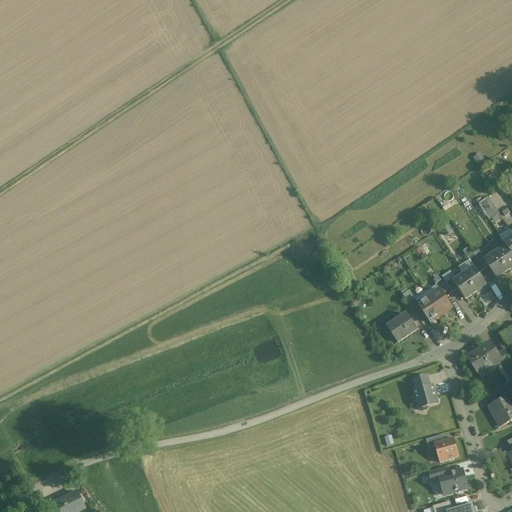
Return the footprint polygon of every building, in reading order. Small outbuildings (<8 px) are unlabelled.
[(488,198),(478,205),(482,210),(492,203),(488,198)] [(492,203),(482,210),(485,215),(495,208),(492,203)] [(495,208),(485,215),(489,220),(499,214),(495,208)] [(427,256),(436,251),(430,240),(421,245),(427,256)] [(511,255),(506,247),(496,254),(508,271),(511,268),(511,255)] [(474,254),(469,248),(463,252),(474,268),(475,268),(479,275),(485,271),(477,260),(478,260),(474,254)] [(478,251),(474,254),(478,260),(482,257),(478,251)] [(508,271),(496,254),(485,261),(490,267),(497,278),(508,271)] [(485,261),(482,257),(478,260),(477,260),(485,271),(490,267),(485,261)] [(479,275),(475,268),(474,268),(464,275),(476,293),(487,286),(479,275)] [(476,293),(464,275),(453,282),(453,283),(458,290),(465,300),(476,293)] [(451,279),(445,283),(452,294),(458,290),(453,283),(453,282),(451,279)] [(441,281),(435,285),(439,291),(440,291),(443,295),(448,291),(441,281)] [(443,295),(440,291),(439,291),(429,298),(441,317),(452,309),(443,295)] [(419,305),(418,306),(424,314),(431,324),(441,317),(429,298),(419,305)] [(414,299),(408,303),(418,318),(424,314),(418,306),(419,305),(414,299)] [(407,315),(387,329),(388,330),(390,328),(399,342),(397,343),(398,344),(417,331),(407,315)] [(511,327),(501,335),(508,347),(511,345),(511,346),(511,327)] [(485,346),(467,358),(481,379),(501,366),(502,367),(504,366),(505,365),(498,354),(494,349),(489,352),(485,346)] [(511,375),(511,363),(503,350),(498,354),(505,365),(504,366),(511,376),(511,375)] [(427,377),(414,380),(417,391),(430,387),(427,377)] [(511,385),(511,384),(497,391),(500,397),(511,390),(511,385)] [(417,391),(414,392),(419,410),(420,410),(421,410),(423,412),(427,411),(429,408),(438,405),(436,399),(437,399),(435,392),(434,393),(432,387),(430,387),(417,391)] [(511,408),(506,398),(488,408),(493,417),(495,416),(501,427),(511,421),(511,408)] [(443,436),(426,441),(429,450),(435,448),(434,444),(444,442),(443,436)] [(444,442),(434,444),(435,448),(440,464),(459,458),(454,439),(444,442)] [(446,468),(429,473),(432,482),(439,480),(439,478),(448,475),(446,468)] [(448,475),(439,478),(439,480),(444,496),(468,489),(463,471),(448,475)] [(76,493),(54,504),(58,511),(78,511),(84,509),(76,493)] [(450,502),(433,507),(434,511),(446,511),(452,509),(450,502)] [(452,509),(446,511),(474,511),(472,503),(452,509)]
